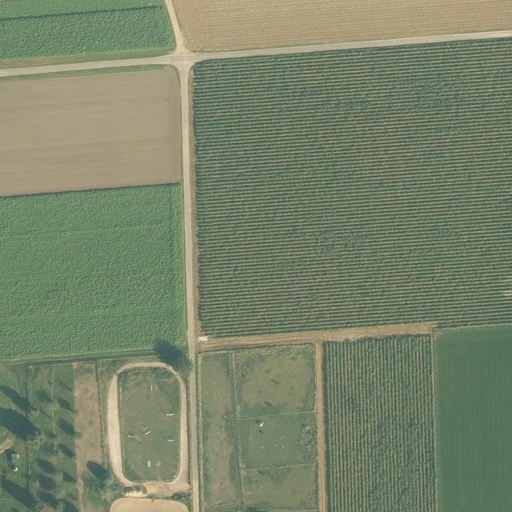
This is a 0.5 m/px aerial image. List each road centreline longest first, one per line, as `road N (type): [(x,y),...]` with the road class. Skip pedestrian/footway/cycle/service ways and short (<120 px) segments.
road 1 (track): [(194,511),(182,59),(165,0)]
road 2 (track): [(511,32),(0,73)]
